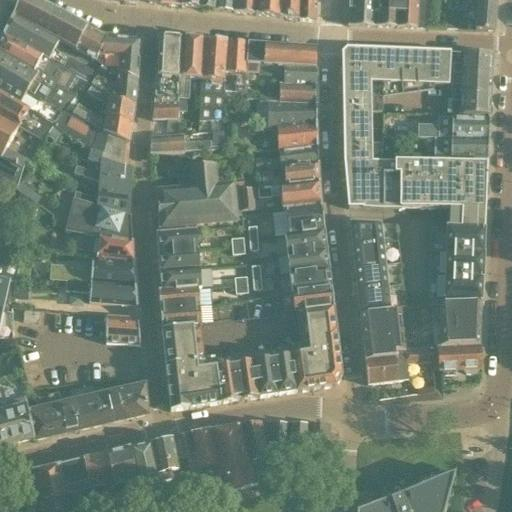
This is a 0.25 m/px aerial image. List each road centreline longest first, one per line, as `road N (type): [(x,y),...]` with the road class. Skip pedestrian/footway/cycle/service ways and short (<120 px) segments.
road 1 (residential): [(161,429),(137,193),(149,24)]
road 2 (residential): [(353,418),(334,206),(331,40)]
road 3 (residential): [(496,413),(511,157)]
road 4 (residential): [(161,429),(277,408),(316,407),(353,418)]
road 5 (residential): [(149,24),(331,40)]
road 6 (residential): [(331,40),(511,52)]
road 7 (residential): [(0,470),(161,429)]
road 8 (residential): [(353,418),(496,413)]
